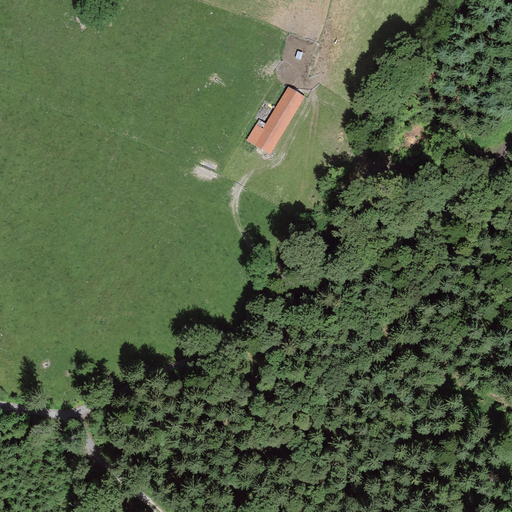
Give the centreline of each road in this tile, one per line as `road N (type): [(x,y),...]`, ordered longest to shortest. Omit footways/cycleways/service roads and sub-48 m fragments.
road 1 (track): [(0,406),(75,411),(280,319),(438,219),(511,144)]
road 2 (track): [(75,411),(98,457),(156,511)]
